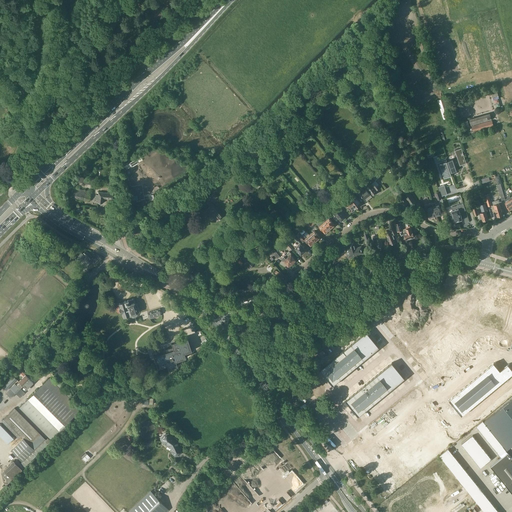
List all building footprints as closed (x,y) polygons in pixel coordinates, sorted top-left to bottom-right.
[(416,34),(426,65),(432,63),(422,32),(416,34)] [(438,100),(441,111),(443,119),(451,117),(445,98),(438,100)] [(469,119),(469,120),(471,125),(492,120),(490,113),(469,119)] [(485,128),(494,126),(492,121),(484,123),(472,126),(473,132),(485,128)] [(461,148),(455,150),(460,165),(466,163),(461,148)] [(453,159),(448,161),(451,172),(452,172),(457,171),(453,159)] [(446,161),(439,164),(443,173),(441,174),(441,176),(443,175),(444,178),(452,175),(450,172),(451,172),(448,161),(447,162),(446,160),(446,161)] [(93,175),(80,172),(78,180),(92,182),(93,175)] [(365,177),(362,180),(368,188),(371,191),(369,193),(371,195),(373,194),(373,195),(375,193),(379,190),(373,182),(378,179),(375,175),(367,181),(365,177)] [(362,180),(365,183),(368,188),(367,189),(366,189),(361,193),(366,200),(372,196),(371,195),(369,193),(371,191),(368,188),(362,180)] [(90,195),(91,191),(74,188),(72,198),(89,201),(90,195)] [(131,196),(133,195),(134,201),(142,200),(141,196),(140,190),(133,191),(133,193),(131,193),(131,195),(131,196)] [(103,198),(112,199),(113,194),(99,192),(98,196),(96,195),(96,200),(98,200),(98,202),(103,203),(103,198)] [(409,192),(405,195),(408,200),(411,204),(415,201),(409,192)] [(214,194),(206,201),(210,206),(207,209),(195,212),(197,218),(211,214),(217,221),(223,216),(211,202),(217,197),(214,194)] [(352,195),(348,198),(357,209),(360,206),(359,206),(361,204),(356,198),(357,197),(354,194),(353,196),(352,195)] [(338,195),(335,197),(338,200),(341,204),(344,201),(341,198),(338,195)] [(408,200),(405,195),(399,199),(403,205),(408,202),(410,205),(411,204),(408,200)] [(357,209),(348,198),(349,199),(345,202),(347,204),(346,205),(351,212),(353,210),(353,211),(357,209)] [(182,200),(175,204),(179,210),(186,206),(182,200)] [(329,207),(325,209),(327,212),(330,215),(331,215),(334,213),(341,222),(347,216),(339,206),(340,205),(336,200),(332,203),(335,207),(331,210),(329,207)] [(497,216),(503,215),(499,200),(495,201),(497,208),(495,209),(497,216)] [(436,215),(432,203),(432,202),(424,205),(427,212),(429,212),(428,213),(429,214),(430,217),(434,215),(434,217),(437,216),(436,215)] [(436,215),(442,213),(439,204),(436,205),(435,202),(432,203),(436,215)] [(466,210),(463,203),(451,207),(452,210),(451,211),(452,214),(450,215),(452,220),(454,219),(455,222),(455,223),(459,222),(458,221),(462,220),(460,212),(466,210)] [(488,219),(487,213),(484,205),(481,206),(482,211),(483,211),(484,212),(480,213),(482,221),(488,219)] [(326,215),(321,219),(331,230),(333,227),(333,226),(334,225),(333,223),(328,217),(330,215),(327,212),(325,214),(326,215)] [(308,218),(304,221),(309,227),(311,226),(313,228),(315,226),(312,222),(308,218)] [(321,219),(317,223),(318,224),(317,224),(322,230),(325,233),(327,232),(328,232),(330,230),(331,230),(321,219)] [(396,223),(394,224),(397,232),(403,230),(401,222),(397,223),(396,223)] [(393,243),(396,242),(394,238),(393,234),(396,233),(392,224),(389,226),(391,231),(385,233),(390,244),(391,244),(393,244),(393,243)] [(374,240),(376,248),(382,246),(381,243),(381,241),(384,240),(380,226),(377,227),(379,236),(377,236),(377,239),(374,240)] [(414,237),(411,228),(406,230),(407,232),(404,233),(406,240),(414,237)] [(314,230),(309,235),(315,241),(315,242),(318,239),(318,238),(320,237),(317,234),(314,230)] [(299,232),(297,234),(302,241),(304,239),(305,239),(304,239),(308,243),(310,245),(312,244),(313,244),(315,242),(315,241),(309,235),(306,231),(305,231),(301,235),(299,233),(299,232)] [(296,235),(294,237),(299,244),(302,241),(296,235)] [(288,245),(283,240),(280,243),(285,248),(288,245)] [(363,253),(361,246),(355,248),(353,240),(350,241),(350,242),(347,243),(348,246),(345,247),(346,251),(348,250),(349,257),(363,253)] [(298,251),(301,254),(306,250),(300,244),(296,248),(296,249),(295,249),(297,252),(298,251)] [(277,259),(278,258),(280,257),(273,249),(269,253),(272,256),(273,254),(277,259)] [(93,254),(91,256),(86,251),(83,254),(89,259),(91,257),(92,259),(94,260),(92,262),(95,265),(101,258),(98,255),(97,257),(95,255),(94,256),(93,254)] [(285,255),(292,263),(296,260),(289,252),(285,255)] [(244,253),(239,259),(249,268),(255,261),(259,264),(262,261),(253,253),(249,258),(244,253)] [(292,263),(285,255),(281,258),(288,266),(292,263)] [(119,310),(119,311),(119,312),(120,312),(121,313),(122,313),(122,312),(123,316),(129,314),(130,316),(130,315),(137,313),(138,313),(137,312),(139,312),(137,308),(136,309),(133,299),(119,303),(120,307),(120,308),(119,308),(119,309),(119,310)] [(149,318),(162,314),(160,308),(147,313),(149,318)] [(367,331),(359,338),(365,346),(373,339),(367,331)] [(172,346),(153,352),(158,367),(167,364),(168,368),(177,365),(176,361),(186,357),(184,353),(194,349),(189,336),(171,342),(172,346)] [(359,338),(355,341),(361,349),(365,346),(359,338)] [(373,339),(365,346),(372,353),(380,347),(373,339)] [(355,341),(351,344),(358,352),(361,349),(355,341)] [(351,344),(343,350),(350,358),(354,355),(358,352),(351,344)] [(365,346),(361,349),(368,357),(372,353),(365,346)] [(361,349),(358,352),(364,360),(368,357),(361,349)] [(343,350),(336,357),(342,365),(346,362),(350,358),(343,350)] [(358,352),(354,355),(360,363),(364,360),(358,352)] [(354,355),(350,358),(356,366),(360,363),(354,355)] [(336,357),(328,363),(334,371),(342,365),(336,357)] [(350,358),(346,362),(352,369),(356,366),(350,358)] [(346,362),(342,365),(349,373),(352,369),(346,362)] [(392,362),(384,369),(391,377),(399,370),(392,362)] [(328,363),(320,370),(327,377),(334,371),(328,363)] [(495,363),(490,367),(497,375),(501,371),(495,363)] [(342,365),(334,371),(341,379),(349,373),(342,365)] [(511,368),(509,365),(501,371),(508,379),(511,375),(511,368)] [(490,367),(486,371),(492,379),(497,375),(490,367)] [(384,369),(380,372),(387,380),(391,377),(384,369)] [(399,370),(391,377),(397,384),(405,378),(399,370)] [(334,371),(327,377),(333,385),(341,379),(334,371)] [(486,371),(481,375),(487,383),(492,379),(486,371)] [(501,371),(497,375),(503,383),(508,379),(501,371)] [(380,372),(377,375),(383,383),(387,380),(380,372)] [(22,378),(30,386),(33,382),(26,375),(22,378)] [(377,375),(373,378),(379,386),(383,383),(377,375)] [(481,375),(476,379),(483,386),(487,383),(481,375)] [(497,375),(492,379),(498,386),(503,383),(497,375)] [(14,377),(3,387),(6,390),(17,380),(14,377)] [(391,377),(387,380),(393,388),(397,384),(391,377)] [(30,386),(22,378),(19,381),(20,382),(17,386),(15,384),(6,393),(11,398),(23,386),(26,389),(30,386)] [(373,378),(369,381),(375,389),(379,386),(373,378)] [(476,379),(472,383),(478,390),(483,386),(476,379)] [(492,379),(487,383),(494,390),(498,386),(492,379)] [(387,380),(383,383),(389,391),(393,388),(387,380)] [(369,381),(365,385),(371,392),(375,389),(369,381)] [(379,386),(375,389),(382,397),(389,391),(383,383),(379,386)] [(472,383),(467,386),(474,394),(478,390),(472,383)] [(487,383),(483,386),(489,394),(494,390),(487,383)] [(365,385),(361,388),(368,396),(371,392),(365,385)] [(467,386),(463,390),(469,398),(474,394),(467,386)] [(483,386),(478,390),(485,398),(489,394),(483,386)] [(361,388),(353,394),(360,402),(368,396),(361,388)] [(371,392),(368,396),(374,404),(382,397),(375,389),(371,392)] [(463,390),(458,394),(464,402),(469,398),(463,390)] [(478,390),(474,394),(480,402),(485,398),(478,390)] [(353,394),(346,401),(352,408),(360,402),(353,394)] [(458,394),(450,401),(457,408),(464,402),(458,394)] [(474,394),(469,398),(475,406),(480,402),(474,394)] [(368,396),(360,402),(366,410),(374,404),(368,396)] [(469,398),(464,402),(471,409),(475,406),(469,398)] [(511,445),(511,398),(485,420),(507,449),(511,445)] [(360,402),(352,408),(358,416),(366,410),(360,402)] [(464,402),(457,408),(463,416),(471,409),(464,402)] [(413,419),(397,432),(426,467),(440,456),(442,454),(448,449),(458,440),(429,406),(413,419)] [(382,445),(391,456),(376,469),(396,492),(426,467),(397,432),(382,445)] [(180,451),(180,448),(177,446),(176,441),(177,441),(177,440),(168,433),(164,434),(162,437),(162,441),(172,448),(172,453),(175,455),(178,454),(180,451)] [(442,459),(451,452),(448,449),(442,454),(440,456),(442,459)] [(501,457),(508,453),(505,449),(499,454),(501,457)] [(451,452),(442,459),(445,462),(453,455),(451,452)] [(501,457),(491,466),(511,492),(511,456),(508,452),(508,453),(501,457)] [(453,455),(445,462),(447,465),(456,458),(453,455)] [(456,458),(447,465),(450,468),(458,461),(456,458)] [(461,464),(458,461),(450,468),(452,471),(461,464)] [(463,468),(461,464),(452,471),(455,474),(463,468)] [(466,471),(463,468),(455,474),(457,478),(466,471)] [(468,474),(466,471),(457,478),(460,481),(468,474)] [(471,477),(468,474),(460,481),(462,484),(471,477)] [(473,480),(471,477),(462,484),(465,487),(473,480)] [(476,483),(473,480),(465,487),(467,490),(476,483)] [(478,486),(476,483),(467,490),(470,493),(478,486)] [(481,489),(478,486),(470,493),(472,496),(481,489)] [(483,493),(481,489),(472,496),(475,499),(483,493)] [(164,511),(168,509),(151,491),(128,511),(164,511)] [(486,496),(483,493),(475,499),(477,503),(486,496)] [(488,499),(486,496),(477,503),(480,506),(488,499)] [(491,502),(488,499),(480,506),(482,509),(491,502)] [(493,505),(491,502),(482,509),(485,511),(493,505)]
